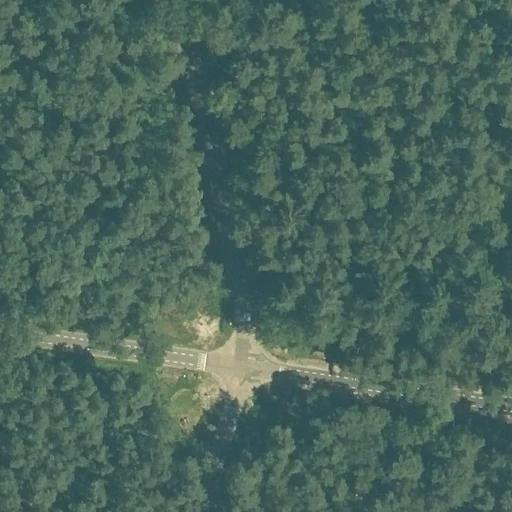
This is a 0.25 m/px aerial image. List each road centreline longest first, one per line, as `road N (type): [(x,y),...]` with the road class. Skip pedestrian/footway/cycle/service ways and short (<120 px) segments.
road 1 (unclassified): [(242,365),(244,325),(192,0)]
road 2 (tertiary): [(511,404),(242,365)]
road 3 (tertiary): [(242,365),(0,329)]
road 4 (unclassified): [(200,511),(242,365)]
